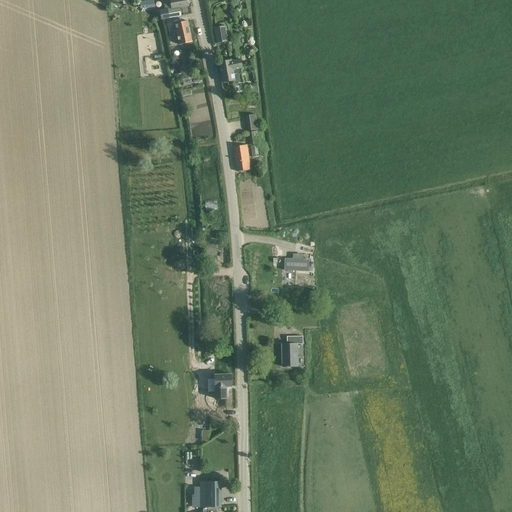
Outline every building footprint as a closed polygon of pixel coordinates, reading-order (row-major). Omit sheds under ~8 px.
[(153,0),(140,2),(141,9),(148,8),(154,7),(153,0)] [(169,0),(171,9),(177,8),(177,7),(190,5),(189,0),(169,0)] [(169,10),(160,12),(162,19),(171,17),(169,10)] [(180,45),(182,44),(192,42),(187,21),(176,23),(177,31),(174,32),(176,41),(179,40),(180,45)] [(225,27),(224,27),(214,28),(216,43),(227,41),(225,27)] [(178,59),(181,73),(174,75),(175,80),(182,79),(191,78),(187,57),(178,59)] [(240,59),(229,61),(219,63),(222,83),(235,80),(233,70),(242,68),(240,59)] [(257,130),(255,114),(245,116),(248,131),(257,130)] [(259,144),(257,131),(248,132),(250,145),(257,144),(259,144)] [(257,144),(250,145),(252,158),(259,157),(257,144)] [(247,145),(243,146),(233,147),(237,172),(250,170),(247,145)] [(206,241),(207,260),(217,260),(216,240),(206,241)] [(285,259),(285,270),(296,271),(308,271),(309,260),(295,260),(285,259)] [(282,344),(282,367),(297,366),(297,344),(303,344),(303,337),(287,337),(287,344),(282,344)] [(215,399),(217,399),(227,399),(226,387),(231,387),(231,375),(215,375),(215,379),(207,380),(208,392),(215,392),(215,399)] [(214,511),(214,508),(220,507),(220,482),(200,482),(201,508),(204,508),(203,511),(214,511)]
